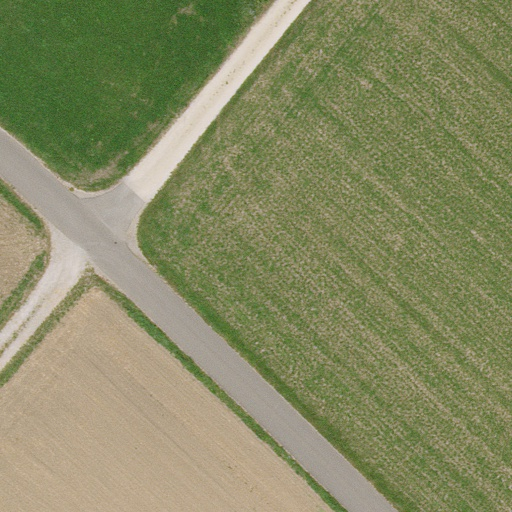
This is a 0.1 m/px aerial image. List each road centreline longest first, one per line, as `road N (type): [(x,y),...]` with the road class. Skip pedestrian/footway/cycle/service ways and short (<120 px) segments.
road 1 (unclassified): [(359,511),(86,239),(0,167)]
road 2 (track): [(284,0),(0,342)]
